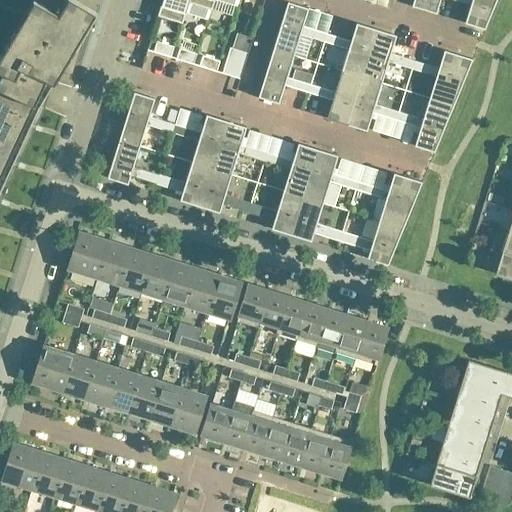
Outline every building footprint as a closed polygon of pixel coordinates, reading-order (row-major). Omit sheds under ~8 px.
[(38,46),(57,14),(33,0),(32,0),(14,32),(17,33),(38,46)] [(65,62),(94,12),(73,0),(65,0),(57,14),(38,46),(62,60),(65,62)] [(184,13),(187,0),(161,0),(157,16),(181,24),(185,14),(184,13)] [(187,0),(184,13),(185,14),(207,20),(210,10),(211,10),(213,0),(187,0)] [(413,0),(411,7),(436,15),(440,0),(452,0),(470,5),(464,23),(484,30),(496,0),(413,0)] [(302,27),(308,9),(287,2),(272,50),(293,56),(299,35),(323,42),(326,34),(302,27)] [(361,77),(376,30),(355,23),(350,42),(326,34),(323,42),(347,50),(341,71),(361,77)] [(390,54),(395,36),(376,30),(361,77),(381,84),(387,62),(411,70),(414,61),(390,54)] [(0,56),(24,69),(38,46),(17,33),(14,32),(0,54),(0,56)] [(170,58),(173,47),(156,42),(152,52),(170,58)] [(53,83),(65,62),(62,60),(38,46),(24,69),(47,80),(53,83)] [(238,79),(247,53),(229,48),(221,73),(238,79)] [(193,65),(196,54),(179,49),(175,59),(193,65)] [(293,56),(272,50),(257,98),(278,104),(284,86),(308,93),(310,85),(291,79),(286,78),(293,56)] [(453,106),(472,59),(443,51),(438,69),(414,61),(411,70),(435,77),(428,98),(453,106)] [(0,89),(38,107),(53,83),(47,80),(24,69),(0,56),(0,89)] [(216,72),(219,61),(202,56),(199,67),(216,72)] [(294,70),(291,79),(310,85),(313,76),(294,70)] [(346,125),(361,77),(341,71),(334,92),(310,85),(308,93),(332,101),(326,119),(346,125)] [(374,105),(381,84),(361,77),(346,125),(366,131),(372,113),(395,120),(398,112),(374,105)] [(38,107),(0,89),(0,112),(29,126),(38,107)] [(148,117),(154,99),(133,92),(118,140),(139,147),(146,125),(172,133),(174,125),(148,117)] [(434,152),(453,106),(428,98),(422,120),(398,112),(395,120),(419,128),(414,146),(434,152)] [(29,126),(0,112),(0,134),(21,144),(29,126)] [(211,169),(226,121),(206,115),(200,133),(174,125),(172,133),(197,141),(191,163),(211,169)] [(263,162),(266,154),(240,146),(245,127),(226,121),(211,169),(231,175),(237,154),(263,162)] [(21,144),(0,134),(0,156),(12,163),(21,144)] [(133,167),(139,147),(118,140),(106,178),(127,185),(130,176),(156,185),(159,175),(133,167)] [(302,197),(317,150),(297,143),(292,162),(266,154),(263,162),(289,170),(282,191),(302,197)] [(331,174),(337,156),(317,150),(302,197),(322,204),(329,182),(355,190),(357,182),(331,174)] [(12,163),(0,156),(0,179),(4,181),(12,163)] [(199,207),(211,169),(191,163),(184,183),(159,175),(156,185),(181,193),(179,201),(199,207)] [(250,203),(224,195),(231,175),(211,169),(199,207),(219,213),(221,205),(247,213),(250,203)] [(402,228),(421,182),(393,173),(387,191),(357,182),(355,190),(385,200),(378,221),(402,228)] [(291,236),(302,197),(282,191),(276,211),(250,203),(247,213),(273,221),(270,229),(291,236)] [(342,232),(316,224),(322,204),(302,197),(291,236),(310,242),(313,233),(339,242),(342,232)] [(387,266),(402,228),(378,221),(372,241),(342,232),(339,242),(369,251),(366,259),(387,266)] [(511,256),(511,233),(507,232),(501,253),(511,256)] [(97,279),(109,242),(86,235),(80,253),(73,251),(67,269),(97,279)] [(119,285),(130,249),(109,242),(97,279),(119,285)] [(141,292),(152,255),(130,249),(119,285),(141,292)] [(511,279),(511,256),(501,253),(494,274),(511,279)] [(163,299),(174,262),(152,255),(141,292),(163,299)] [(184,306),(196,269),(174,262),(163,299),(184,306)] [(206,313),(218,276),(196,269),(184,306),(206,313)] [(228,320),(240,283),(218,276),(206,313),(228,320)] [(258,322),(268,291),(248,285),(236,322),(258,329),(260,322),(258,322)] [(278,328),(287,297),(268,291),(258,322),(260,322),(277,328),(278,328)] [(295,340),(307,304),(287,297),(278,328),(277,328),(275,334),(295,340)] [(80,319),(83,309),(67,304),(64,314),(80,319)] [(317,340),(326,310),(307,304),(295,340),(317,347),(319,341),(317,340)] [(107,323),(110,315),(94,309),(91,318),(107,323)] [(346,316),(326,310),(317,340),(319,341),(317,347),(316,349),(333,354),(334,352),(335,346),(336,346),(346,316)] [(77,328),(80,319),(64,314),(61,323),(77,328)] [(123,328),(126,320),(110,315),(107,323),(123,328)] [(354,359),(366,322),(346,316),(336,346),(335,346),(334,352),(354,359)] [(381,344),(386,328),(366,322),(354,359),(375,365),(382,344),(381,344)] [(150,337),(153,328),(137,323),(134,332),(150,337)] [(102,338),(105,330),(89,325),(86,333),(102,338)] [(166,342),(169,333),(153,328),(150,337),(166,342)] [(118,343),(121,335),(105,330),(102,338),(118,343)] [(194,350),(197,342),(181,337),(178,345),(194,350)] [(146,352),(148,343),(132,338),(130,347),(146,352)] [(210,355),(213,347),(197,342),(194,350),(210,355)] [(162,357),(164,349),(148,343),(146,352),(162,357)] [(62,392),(73,355),(44,346),(38,364),(45,366),(39,385),(62,392)] [(192,357),(176,352),(173,361),(189,366),(192,357)] [(245,366),(248,357),(235,354),(233,362),(245,366)] [(84,399),(95,362),(73,355),(62,392),(84,399)] [(205,371),(208,362),(192,357),(189,366),(205,371)] [(257,370),(260,361),(248,357),(245,366),(257,370)] [(511,396),(511,373),(467,360),(461,381),(511,396)] [(106,406),(117,369),(95,362),(84,399),(106,406)] [(284,378),(287,370),(274,366),(272,374),(284,378)] [(127,413),(139,376),(117,369),(106,406),(127,413)] [(240,382),(243,373),(231,369),(228,378),(240,382)] [(296,382),(299,373),(287,370),(284,378),(296,382)] [(252,385),(255,377),(243,373),(240,382),(252,385)] [(149,419),(161,382),(139,376),(127,413),(149,419)] [(323,390),(326,382),(313,378),(311,386),(323,390)] [(494,414),(501,394),(509,397),(511,397),(511,396),(461,381),(454,402),(494,414)] [(171,426),(182,389),(161,382),(149,419),(171,426)] [(279,394),(282,385),(269,382),(267,390),(279,394)] [(335,394),(338,385),(326,382),(323,390),(335,394)] [(363,406),(368,388),(351,383),(345,401),(363,406)] [(291,398),(294,389),(282,385),(279,394),(291,398)] [(193,433),(205,396),(182,389),(171,426),(193,433)] [(318,406),(321,397),(308,394),(306,402),(318,406)] [(330,410),(333,401),(321,397),(318,406),(330,410)] [(241,448),(252,411),(253,407),(234,401),(231,411),(221,442),(241,448)] [(363,406),(345,401),(342,409),(360,415),(363,406)] [(488,435),(494,414),(454,402),(448,422),(488,435)] [(221,442),(231,411),(210,405),(201,435),(221,442)] [(260,454),(272,417),(252,411),(241,448),(260,454)] [(280,460),(291,423),(272,417),(260,454),(280,460)] [(482,456),(488,435),(448,422),(441,443),(482,456)] [(300,466),(311,429),(291,423),(280,460),(300,466)] [(319,472),(331,435),(311,429),(300,466),(319,472)] [(345,463),(349,448),(351,442),(331,435),(319,472),(339,478),(344,463),(345,463)] [(475,476),(482,456),(441,443),(435,464),(475,476)] [(31,490),(43,453),(20,446),(14,464),(7,462),(2,481),(31,490)] [(53,497),(65,460),(43,453),(31,490),(53,497)] [(75,503),(87,467),(65,460),(53,497),(75,503)] [(469,497),(475,476),(435,464),(428,485),(469,497)] [(499,480),(502,470),(488,466),(485,476),(499,480)] [(97,510),(108,473),(87,467),(75,503),(97,510)] [(511,484),(511,473),(506,471),(503,482),(511,484)] [(102,511),(120,511),(130,480),(108,473),(97,510),(102,511)] [(496,490),(499,480),(485,476),(482,486),(496,490)] [(144,511),(152,487),(130,480),(120,511),(144,511)] [(511,494),(511,484),(503,482),(500,491),(511,494)] [(494,496),(496,490),(482,486),(478,500),(491,504),(494,496)] [(168,511),(174,494),(152,487),(144,511),(168,511)] [(511,501),(511,497),(511,494),(500,491),(498,498),(494,496),(491,504),(499,507),(501,507),(502,507),(504,507),(506,506),(508,505),(509,504),(510,502),(511,501)]
